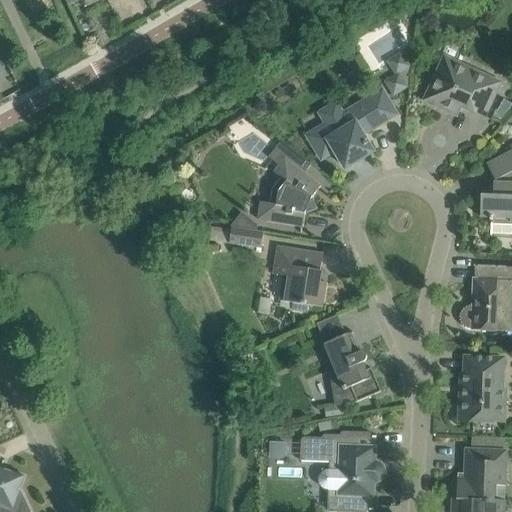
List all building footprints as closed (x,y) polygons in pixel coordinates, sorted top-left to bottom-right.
[(395,75),(384,82),(393,97),(408,87),(411,67),(402,52),(386,61),(395,75)] [(484,117),(493,99),(499,84),(445,59),(434,82),(426,101),(457,115),(462,106),(484,117)] [(309,136),(322,159),(335,151),(346,168),(373,152),(363,135),(396,115),(382,92),(343,115),(337,104),(321,114),(327,125),(309,136)] [(511,234),(511,151),(504,156),(511,171),(495,180),(496,181),(496,183),(494,183),(494,196),(482,195),(481,217),(490,218),(490,220),(491,220),(491,233),(511,234)] [(312,198),(321,187),(286,159),(275,173),(282,179),(273,190),(271,204),(261,203),(258,220),(303,227),(305,214),(317,209),(312,198)] [(231,228),(257,231),(258,226),(242,214),(231,226),(231,228)] [(214,227),(193,223),(191,234),(206,237),(206,236),(213,237),(214,227)] [(265,232),(257,231),(231,228),(229,244),(263,249),(265,232)] [(323,308),(327,283),(321,282),(322,272),(321,271),(323,255),(278,248),(274,275),(285,276),(281,301),(293,304),(292,310),(308,312),(309,306),(323,308)] [(511,267),(498,267),(478,266),(478,280),(474,279),(473,297),(477,298),(477,306),(472,306),(470,306),(469,306),(467,307),(465,308),(464,309),(463,310),(462,312),(461,314),(460,316),(460,318),(460,320),(461,322),(461,323),(462,325),(464,327),(465,328),(466,329),(469,330),(471,331),(511,332),(511,267)] [(351,333),(344,336),(340,327),(316,337),(322,350),(326,348),(338,376),(331,379),(336,406),(357,403),(382,392),(372,368),(366,371),(363,363),(364,363),(365,362),(366,361),(366,360),(366,359),(366,357),(366,356),(365,356),(365,355),(364,354),(363,354),(363,353),(362,353),(360,353),(351,333)] [(504,359),(485,358),(465,358),(465,374),(462,374),(460,421),(504,423),(505,390),(502,390),(504,359)] [(259,374),(264,369),(262,362),(254,361),(250,366),(252,374),(259,374)] [(342,406),(325,409),(326,418),(344,415),(342,406)] [(368,433),(351,432),(341,432),(341,436),(323,435),(322,439),(302,438),(301,461),(330,463),(329,470),(327,471),(325,471),(323,472),(321,473),(320,475),(319,477),(318,479),(318,482),(318,483),(318,484),(318,486),(319,487),(321,489),(322,491),(324,492),(326,492),(328,493),(328,509),(328,510),(328,511),(329,511),(368,511),(369,511),(369,497),(374,497),(375,483),(376,483),(378,483),(379,482),(381,481),(383,480),(384,478),(385,477),(386,475),(386,473),(386,471),(386,470),(385,468),(384,466),(382,464),(380,463),(378,462),(376,462),(376,447),(371,447),(371,436),(371,435),(370,434),(368,433)] [(507,451),(486,450),(466,450),(465,484),(458,483),(457,499),(453,499),(452,511),(504,511),(505,501),(493,500),(494,486),(506,486),(507,451)] [(24,477),(1,468),(0,468),(0,508),(1,511),(31,511),(22,493),(19,492),(24,477)]
